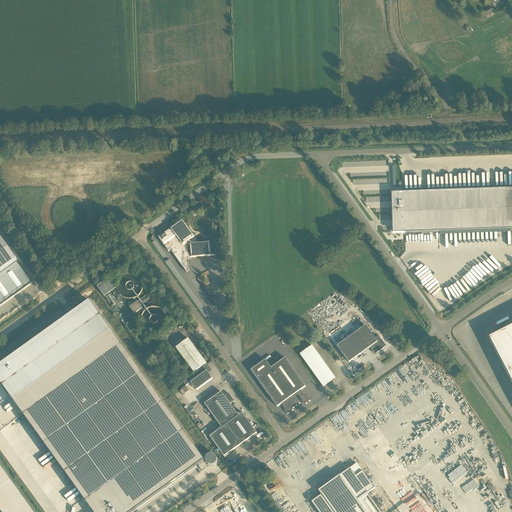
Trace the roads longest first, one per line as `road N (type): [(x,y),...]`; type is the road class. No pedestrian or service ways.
road 1 (unclassified): [(285,440),(136,237)]
road 2 (unclassified): [(439,330),(318,155)]
road 3 (unclassified): [(136,237),(243,160),(318,155)]
road 4 (unclassified): [(318,155),(511,147)]
road 5 (unclassified): [(439,330),(285,440)]
road 6 (unknown): [(317,398),(283,351),(248,363),(281,417),(303,408)]
road 7 (unclassified): [(0,335),(136,237)]
road 8 (unclassified): [(447,116),(399,48),(390,0)]
road 9 (unknown): [(403,511),(355,452),(308,470)]
road 10 (unclassified): [(511,433),(439,330)]
road 11 (unclassified): [(285,440),(187,511)]
